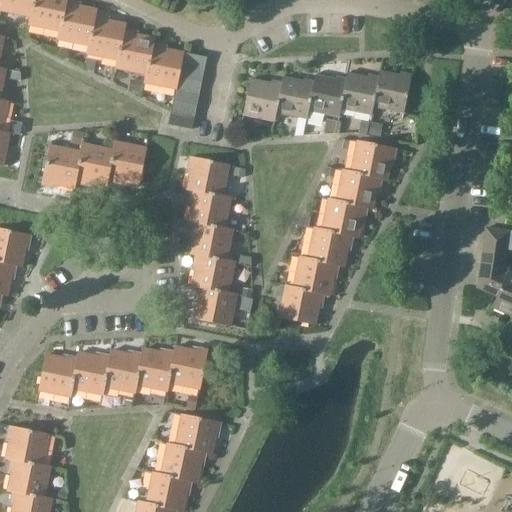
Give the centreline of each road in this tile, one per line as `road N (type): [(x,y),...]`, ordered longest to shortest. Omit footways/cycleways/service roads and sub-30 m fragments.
road 1 (residential): [(474,26),(430,398)]
road 2 (residential): [(298,3),(353,1),(474,26)]
road 3 (residential): [(53,306),(150,299),(149,270),(99,274)]
road 4 (residential): [(377,511),(430,398)]
